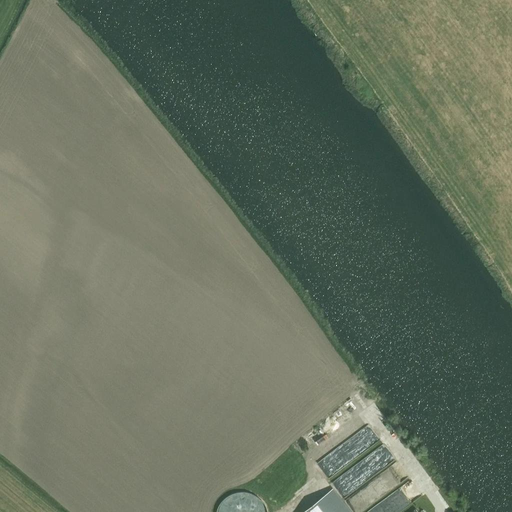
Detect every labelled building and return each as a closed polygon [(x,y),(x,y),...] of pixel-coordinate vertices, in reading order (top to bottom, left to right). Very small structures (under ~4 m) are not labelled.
[(336,391),(308,409),(316,421),(344,403),(336,391)] [(336,416),(313,430),(319,441),(343,428),(336,416)] [(342,434),(312,458),(322,469),(352,446),(342,434)] [(349,511),(332,489),(302,511),(349,511)] [(404,490),(384,503),(390,511),(392,511),(411,501),(404,490)] [(371,498),(365,491),(351,502),(357,510),(371,498)]
